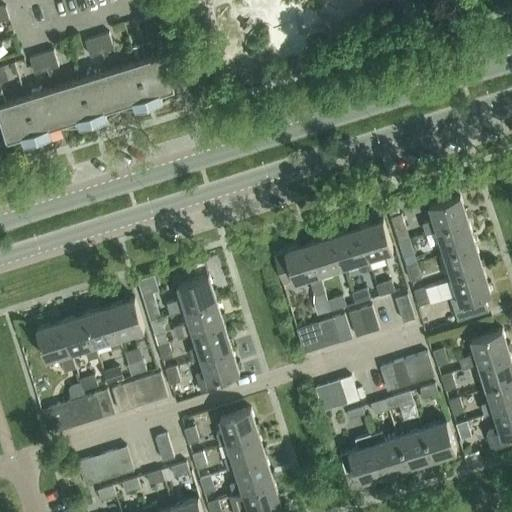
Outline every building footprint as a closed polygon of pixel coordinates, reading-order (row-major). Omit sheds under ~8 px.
[(0,6),(0,19),(10,17),(6,5),(0,6)] [(164,99),(178,90),(177,89),(165,51),(153,15),(144,18),(156,54),(5,101),(2,89),(0,89),(0,115),(8,142),(8,143),(25,142),(164,99)] [(90,55),(115,47),(109,31),(85,38),(90,55)] [(35,72),(59,65),(54,48),(30,55),(35,72)] [(438,228),(469,218),(461,194),(430,203),(434,217),(423,221),(426,232),(438,228)] [(398,240),(409,236),(406,227),(401,212),(391,215),(396,230),(395,230),(398,240)] [(359,226),(369,257),(394,249),(384,218),(359,226)] [(445,252),(476,243),(469,218),(438,228),(445,252)] [(369,257),(359,226),(335,234),(345,265),(357,261),(359,268),(363,269),(373,267),(369,257)] [(321,272),(345,265),(335,234),(311,242),(321,272)] [(409,236),(398,240),(403,255),(414,252),(409,236)] [(327,290),(321,272),(311,242),(286,250),(287,252),(276,255),(285,282),(295,278),(296,280),(311,276),(316,294),(327,290)] [(453,276),(484,267),(476,243),(445,252),(453,276)] [(411,279),(422,276),(417,261),(406,264),(411,279)] [(484,267),(453,276),(458,293),(451,295),(458,318),(489,308),(484,293),(492,291),(484,267)] [(188,308),(218,299),(210,273),(180,283),(188,308)] [(380,293),(395,289),(392,278),(376,283),(380,293)] [(425,285),(414,288),(419,303),(429,300),(425,285)] [(355,301),(371,296),(367,286),(352,291),(355,301)] [(151,319),(161,316),(161,315),(159,315),(156,306),(158,305),(153,290),(142,293),(151,319)] [(407,292),(395,296),(403,319),(415,316),(407,292)] [(331,309),(346,304),(343,293),(327,298),(331,309)] [(110,305),(120,335),(145,327),(135,297),(110,305)] [(195,333),(226,323),(218,299),(188,308),(191,318),(174,324),(178,336),(195,331),(195,333)] [(361,306),(368,330),(379,326),(372,303),(361,306)] [(122,343),(120,335),(110,305),(85,312),(95,343),(110,338),(112,346),(122,343)] [(368,330),(361,306),(349,310),(356,334),(368,330)] [(334,315),(341,339),(353,335),(345,311),(334,315)] [(97,351),(95,343),(85,312),(62,320),(71,350),(85,346),(89,357),(98,354),(97,351)] [(329,342),(341,339),(334,315),(322,318),(329,342)] [(158,344),(169,341),(161,316),(151,319),(158,344)] [(318,346),(329,342),(322,318),(310,322),(318,346)] [(76,365),(71,350),(62,320),(38,327),(47,358),(59,354),(64,369),(76,365)] [(304,351),(318,346),(310,322),(296,327),(304,351)] [(195,359),(203,357),(234,347),(226,323),(195,333),(200,346),(192,348),(195,359)] [(479,362),(510,353),(502,327),(471,336),(475,349),(470,354),(460,358),(463,368),(479,362)] [(169,341),(158,344),(162,358),(174,355),(169,341)] [(433,348),(438,363),(448,360),(443,345),(433,348)] [(234,347),(203,357),(207,369),(198,371),(203,389),(213,385),(211,380),(241,371),(234,347)] [(416,353),(424,377),(435,373),(427,350),(416,353)] [(411,381),(424,377),(416,353),(404,357),(411,381)] [(486,385),(511,376),(511,359),(510,353),(479,362),(486,385)] [(128,361),(131,372),(147,367),(143,357),(128,361)] [(400,385),(411,381),(404,357),(392,361),(400,385)] [(388,388),(400,385),(392,361),(380,365),(388,388)] [(166,366),(170,382),(181,379),(176,363),(166,366)] [(104,370),(107,380),(123,375),(119,364),(104,370)] [(150,373),(157,398),(169,394),(162,370),(150,373)] [(441,373),(446,388),(456,385),(451,370),(441,373)] [(80,377),(81,380),(83,388),(84,387),(98,383),(95,372),(80,377)] [(145,402),(157,398),(150,373),(138,377),(145,402)] [(341,377),(349,401),(359,397),(351,373),(341,377)] [(495,412),(511,406),(511,376),(486,385),(491,400),(482,403),(486,415),(495,412)] [(133,405),(145,402),(138,377),(125,381),(133,405)] [(341,377),(328,381),(336,405),(349,401),(341,377)] [(121,409),(133,405),(125,381),(113,385),(121,409)] [(315,385),(323,409),(336,405),(328,381),(315,385)] [(423,396),(438,392),(435,381),(420,386),(423,396)] [(97,390),(105,414),(116,411),(109,386),(97,390)] [(386,396),(389,406),(413,399),(410,389),(386,396)] [(93,418),(105,414),(97,390),(86,393),(93,418)] [(74,397),(73,397),(81,422),(93,418),(86,393),(74,397)] [(448,398),(453,412),(464,409),(459,394),(448,398)] [(373,410),(389,406),(386,396),(370,400),(373,410)] [(69,426),(81,422),(73,397),(72,398),(48,405),(56,429),(68,425),(69,426)] [(228,442),(259,432),(251,406),(220,416),(224,428),(216,431),(220,442),(228,440),(228,442)] [(511,406),(495,412),(498,424),(491,426),(489,431),(494,447),(511,442),(508,432),(511,430),(511,406)] [(422,425),(432,457),(456,449),(446,418),(422,425)] [(456,422),(461,437),(471,434),(467,418),(456,422)] [(195,423),(184,427),(189,442),(200,438),(195,423)] [(407,465),(432,457),(422,425),(398,433),(407,465)] [(384,427),(370,431),(383,473),(407,465),(398,433),(387,437),(384,427)] [(167,431),(156,434),(163,458),(175,455),(167,431)] [(383,473),(370,431),(354,436),(357,446),(340,452),(346,470),(354,467),(359,480),(383,473)] [(236,465),(267,456),(259,432),(228,442),(232,454),(225,457),(228,468),(236,465)] [(115,447),(123,472),(135,468),(127,444),(115,447)] [(104,451),(112,475),(123,472),(115,447),(104,451)] [(203,448),(192,451),(197,467),(207,464),(203,448)] [(92,455),(100,479),(112,475),(104,451),(92,455)] [(86,484),(100,479),(92,455),(78,459),(86,484)] [(233,491),(243,489),(274,480),(267,456),(236,465),(240,478),(230,481),(233,491)] [(187,459),(171,464),(175,475),(190,470),(187,459)] [(165,477),(162,467),(146,472),(149,483),(165,477)] [(200,476),(204,491),(215,488),(210,472),(200,476)] [(137,475),(122,480),(126,490),(141,485),(137,475)] [(274,480),(243,489),(233,491),(229,493),(235,511),(257,511),(282,504),(274,480)] [(116,493),(113,482),(98,487),(101,498),(116,493)] [(207,500),(211,511),(222,511),(218,496),(207,500)] [(174,505),(175,511),(203,511),(198,497),(174,505)] [(160,509),(158,501),(147,504),(149,511),(175,511),(174,505),(160,509)]
